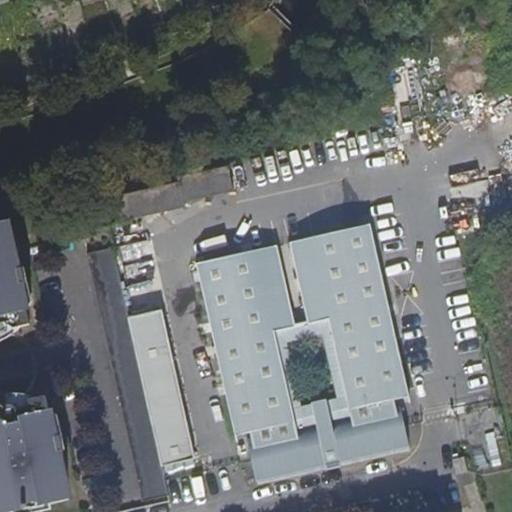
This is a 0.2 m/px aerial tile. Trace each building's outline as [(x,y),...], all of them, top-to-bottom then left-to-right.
[(227,171),(153,187),(161,223),(186,217),(184,210),(233,200),(227,171)] [(161,223),(153,187),(111,196),(119,232),(161,223)] [(3,235),(0,235),(0,331),(1,331),(4,331),(6,331),(11,336),(28,332),(19,291),(24,290),(21,275),(16,276),(11,249),(6,250),(3,235)] [(245,449),(254,492),(325,476),(323,467),(334,464),(336,474),(408,458),(397,414),(393,415),(392,410),(407,407),(369,235),(289,253),(296,287),(283,290),(275,255),(194,273),(232,446),(248,442),(249,448),(245,449)] [(140,509),(166,503),(113,257),(87,263),(140,509)] [(0,511),(27,511),(58,505),(55,489),(60,488),(55,460),(60,459),(57,444),(52,445),(43,404),(27,408),(21,419),(14,420),(14,417),(14,415),(12,414),(9,413),(6,413),(4,414),(2,416),(0,418),(0,511)] [(336,474),(334,464),(323,467),(325,476),(326,479),(337,477),(336,474)]
